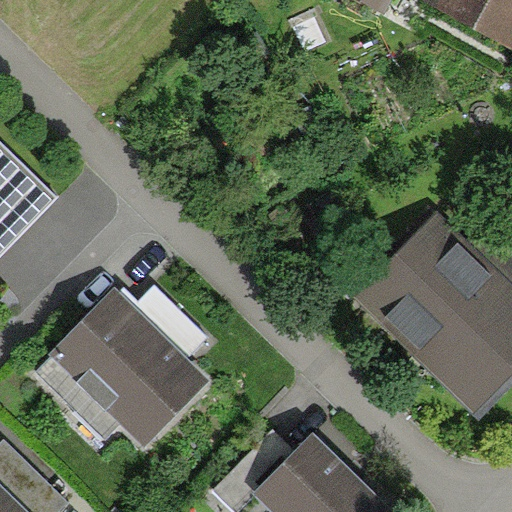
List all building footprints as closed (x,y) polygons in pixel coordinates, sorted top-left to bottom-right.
[(353,0),(385,17),(393,0),(353,0)] [(511,0),(420,0),(419,3),(511,53),(511,0)] [(0,261),(58,202),(0,145),(0,261)] [(511,289),(466,245),(437,217),(354,304),(477,422),(511,385),(511,289)] [(511,244),(488,222),(466,245),(511,289),(511,244)] [(156,290),(134,312),(186,363),(209,342),(156,290)] [(134,312),(116,294),(50,360),(146,454),(211,388),(186,363),(134,312)] [(388,511),(344,468),(315,439),(254,499),(267,511),(388,511)] [(0,489),(22,511),(62,511),(69,506),(5,443),(0,447),(0,489)] [(22,511),(0,489),(0,511),(22,511)]
